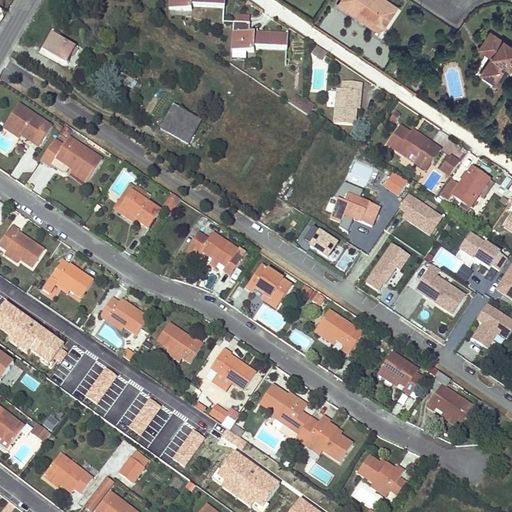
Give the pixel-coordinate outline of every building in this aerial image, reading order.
[(170,0),(170,9),(192,11),(192,6),(224,7),(224,0),(170,0)] [(341,0),(338,5),(346,11),(348,8),(380,29),(393,9),(379,0),(341,0)] [(385,0),(379,0),(393,9),(395,6),(385,0)] [(348,8),(346,11),(378,32),(380,29),(348,8)] [(233,51),(245,51),(254,52),(255,48),(287,50),(287,35),(254,34),(254,36),(248,36),(248,33),(248,24),(234,24),(233,51)] [(51,45),(46,53),(66,64),(75,48),(57,38),(59,35),(53,32),(47,43),(51,45)] [(493,60),(482,77),(498,87),(511,64),(511,49),(490,36),(481,51),(493,60)] [(47,43),(42,51),(46,53),(51,45),(47,43)] [(327,53),(316,47),(311,55),(313,57),(316,53),(323,58),(325,56),(327,53)] [(245,51),(233,51),(233,59),(245,59),(245,51)] [(316,53),(313,57),(321,62),(323,58),(316,53)] [(395,57),(388,68),(392,71),(399,61),(395,57)] [(110,68),(106,74),(129,88),(134,81),(110,68)] [(354,125),(356,109),(358,92),(360,92),(361,84),(342,82),(342,90),(337,90),(334,123),(354,125)] [(309,115),(314,107),(295,95),(290,104),(309,115)] [(19,105),(6,126),(20,135),(38,148),(52,127),(19,105)] [(173,106),(160,129),(188,145),(201,121),(173,106)] [(426,161),(436,147),(425,140),(418,135),(415,139),(405,132),(406,130),(395,123),(382,142),(410,161),(416,153),(425,160),(426,161)] [(20,135),(6,126),(4,129),(18,139),(20,135)] [(418,135),(407,127),(406,130),(405,132),(415,139),(418,135)] [(88,182),(102,161),(69,140),(63,147),(55,142),(41,162),(49,168),(51,166),(62,173),(68,174),(71,170),(74,172),(88,182)] [(425,160),(416,153),(410,161),(420,168),(425,160)] [(445,174),(454,160),(445,153),(435,167),(445,174)] [(467,175),(463,181),(459,187),(451,182),(441,196),(449,202),(453,196),(468,207),(477,195),(488,180),(471,169),(467,175)] [(88,182),(74,172),(72,175),(86,185),(88,182)] [(511,199),(511,196),(511,178),(508,176),(499,191),(511,199)] [(494,184),(488,180),(477,195),(483,199),(494,184)] [(137,186),(122,208),(134,217),(136,215),(139,217),(137,220),(150,229),(162,211),(149,202),(153,197),(137,186)] [(176,197),(172,195),(164,207),(173,213),(174,211),(169,208),(176,197)] [(338,200),(330,218),(341,223),(344,216),(371,228),(379,209),(349,195),(345,204),(338,200)] [(441,218),(407,195),(399,208),(406,212),(403,216),(406,218),(406,220),(429,236),(441,218)] [(181,201),(176,197),(169,208),(174,211),(181,201)] [(134,217),(122,208),(119,213),(135,223),(137,220),(139,217),(136,215),(134,217)] [(511,213),(510,213),(502,229),(511,233),(511,213)] [(0,244),(0,247),(7,252),(19,260),(32,268),(44,251),(18,233),(19,231),(13,227),(0,244)] [(337,245),(312,229),(305,240),(311,245),(309,248),(327,260),(337,245)] [(196,261),(200,255),(203,251),(220,263),(228,268),(225,272),(232,276),(243,258),(237,254),(239,251),(214,233),(210,240),(199,232),(185,254),(196,261)] [(507,259),(469,233),(459,249),(489,269),(491,266),(499,271),(507,259)] [(391,246),(365,285),(376,293),(381,286),(383,283),(384,284),(394,270),(398,272),(408,257),(391,246)] [(436,260),(454,272),(461,263),(442,250),(436,260)] [(203,251),(200,255),(218,266),(220,263),(203,251)] [(19,260),(7,252),(5,256),(17,264),(19,260)] [(52,279),(44,291),(51,295),(57,287),(59,283),(71,291),(83,299),(94,282),(70,266),(70,267),(63,262),(52,279)] [(464,296),(435,277),(439,271),(431,265),(421,280),(428,286),(422,295),(452,315),(464,296)] [(511,265),(496,290),(511,300),(511,298),(511,265)] [(266,295),(266,296),(280,304),(291,286),(263,266),(248,289),(254,293),(257,288),(266,295)] [(422,295),(428,286),(421,280),(414,290),(422,295)] [(71,291),(59,283),(57,287),(69,294),(71,291)] [(305,286),(301,293),(308,298),(313,291),(305,286)] [(318,294),(313,302),(320,306),(325,299),(318,294)] [(280,304),(266,296),(264,299),(277,308),(280,304)] [(100,318),(107,323),(110,319),(125,329),(136,337),(148,319),(121,302),(119,305),(112,301),(100,318)] [(505,339),(511,328),(511,322),(485,304),(475,319),(482,323),(471,339),(486,348),(496,333),(505,339)] [(330,311),(318,330),(337,343),(345,348),(343,351),(350,356),(364,335),(330,311)] [(110,319),(107,323),(122,333),(125,329),(110,319)] [(157,343),(170,351),(182,358),(191,364),(204,346),(197,341),(195,342),(169,325),(157,343)] [(337,343),(318,330),(315,333),(335,346),(337,343)] [(126,349),(122,356),(129,360),(133,354),(126,349)] [(182,358),(170,351),(168,354),(180,362),(182,358)] [(212,369),(221,375),(233,383),(245,391),(256,374),(231,357),(232,355),(225,351),(212,369)] [(393,354),(381,371),(399,384),(407,389),(404,392),(411,397),(423,380),(416,375),(418,371),(393,354)] [(60,366),(70,372),(74,366),(64,359),(60,366)] [(399,384),(381,371),(380,375),(397,387),(399,384)] [(451,381),(440,374),(435,380),(447,387),(451,381)] [(233,383),(221,375),(218,379),(230,387),(233,383)] [(200,389),(208,393),(212,385),(205,381),(200,389)] [(285,426),(280,433),(292,441),(295,440),(296,439),(310,418),(303,413),(307,406),(300,402),(298,404),(288,397),(273,387),(261,405),(274,414),(287,423),(285,426)] [(438,411),(444,415),(462,427),(473,409),(442,388),(428,408),(436,413),(438,411)] [(223,403),(226,394),(215,390),(212,400),(223,403)] [(290,394),(288,397),(298,404),(300,402),(290,394)] [(217,406),(211,415),(223,423),(229,414),(217,406)] [(0,445),(9,453),(12,448),(10,447),(25,428),(0,408),(0,445)] [(222,425),(230,430),(239,416),(231,411),(229,414),(223,423),(222,425)] [(287,423),(274,414),(272,417),(285,426),(287,423)] [(462,427),(444,415),(442,418),(460,430),(462,427)] [(51,416),(43,425),(53,433),(60,423),(51,416)] [(310,418),(296,439),(305,445),(307,441),(323,451),(341,463),(353,444),(341,436),(336,432),(338,428),(330,422),(331,421),(324,416),(319,423),(310,418)] [(36,424),(30,434),(45,443),(51,433),(36,424)] [(307,441),(305,445),(320,455),(323,451),(307,441)] [(61,455),(47,474),(61,485),(72,493),(76,490),(82,494),(93,479),(61,455)] [(358,474),(374,485),(390,495),(391,493),(400,479),(405,472),(398,467),(395,470),(388,465),(385,467),(380,464),(370,457),(358,474)] [(130,458),(119,473),(133,484),(145,469),(130,458)] [(61,485),(47,474),(44,477),(58,488),(61,485)] [(114,483),(107,478),(91,499),(98,504),(114,483)] [(400,479),(391,493),(397,497),(406,483),(400,479)] [(351,495),(372,509),(381,495),(359,481),(351,495)] [(390,495),(374,485),(372,488),(388,498),(390,495)] [(135,511),(111,494),(97,511),(135,511)] [(91,511),(98,504),(91,499),(84,508),(89,511),(91,511)]
